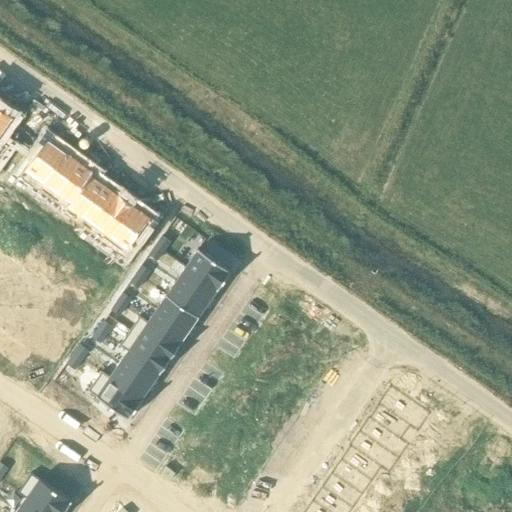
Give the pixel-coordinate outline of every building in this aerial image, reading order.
[(0,105),(0,156),(9,145),(0,138),(0,134),(14,115),(0,105)] [(25,168),(20,176),(38,189),(44,182),(67,150),(66,150),(49,138),(50,138),(48,137),(25,168)] [(44,182),(38,189),(52,199),(57,191),(80,160),(67,151),(67,150),(44,182)] [(57,191),(52,199),(66,209),(70,205),(69,204),(71,201),(91,173),(92,174),(95,170),(93,169),(93,170),(80,160),(57,191)] [(71,201),(69,204),(70,205),(83,214),(105,183),(92,174),(91,173),(71,201)] [(105,183),(83,214),(96,224),(119,193),(118,193),(105,183)] [(96,224),(90,231),(104,242),(110,234),(132,203),(133,204),(134,203),(119,192),(118,193),(119,193),(96,224)] [(110,234),(104,242),(123,255),(128,248),(151,216),(150,215),(149,215),(133,204),(132,203),(110,234)] [(25,218),(20,226),(28,232),(34,224),(25,218)] [(34,224),(28,232),(36,238),(42,230),(34,224)] [(163,234),(156,244),(164,250),(171,240),(163,234)] [(53,238),(47,246),(55,252),(61,244),(53,238)] [(61,244),(55,252),(64,258),(70,250),(61,244)] [(156,244),(149,253),(158,259),(164,250),(156,244)] [(198,249),(186,266),(217,288),(218,289),(231,270),(198,247),(197,248),(198,249)] [(80,258),(74,266),(83,272),(89,264),(80,258)] [(142,264),(136,273),(144,278),(150,270),(142,264)] [(0,265),(0,295),(15,276),(3,267),(0,265)] [(186,266),(176,280),(208,301),(217,288),(186,266)] [(24,307),(8,329),(9,330),(9,329),(17,335),(16,337),(27,345),(56,304),(37,291),(44,281),(32,273),(28,278),(13,299),(24,307)] [(136,273),(130,281),(139,287),(144,278),(136,273)] [(109,279),(104,287),(114,295),(120,286),(109,279)] [(176,280),(167,293),(198,315),(208,301),(176,280)] [(123,292),(117,300),(125,306),(131,297),(123,292)] [(167,293),(157,307),(189,329),(198,315),(167,293)] [(56,304),(27,345),(38,353),(39,351),(47,357),(48,358),(64,336),(75,344),(90,323),(78,314),(58,300),(56,304)] [(117,300),(111,309),(120,314),(125,306),(117,300)] [(148,320),(148,321),(179,343),(180,342),(189,329),(157,307),(148,320)] [(140,315),(130,329),(171,357),(181,343),(180,342),(179,343),(148,321),(148,320),(140,315)] [(104,319),(98,328),(107,333),(112,325),(104,319)] [(98,328),(93,336),(101,342),(107,333),(98,328)] [(130,329),(120,344),(128,350),(129,349),(160,370),(159,371),(160,372),(171,357),(130,329)] [(80,344),(74,353),(82,359),(88,350),(80,344)] [(128,350),(119,363),(151,384),(159,371),(160,370),(129,349),(128,350)] [(74,353),(67,363),(75,369),(82,359),(74,353)] [(110,376),(141,398),(142,397),(151,384),(119,363),(110,376)] [(102,370),(89,390),(129,417),(143,398),(142,397),(141,398),(110,376),(102,370)] [(391,385),(377,404),(378,405),(379,404),(410,426),(410,427),(418,432),(431,413),(423,407),(419,405),(392,386),(391,385)] [(370,417),(369,418),(401,440),(401,439),(410,426),(379,404),(378,405),(370,417)] [(369,417),(359,431),(399,459),(409,445),(401,439),(401,440),(369,418),(370,417),(369,417)] [(439,430),(432,441),(440,447),(448,436),(439,430)] [(359,431),(348,446),(349,447),(350,446),(382,468),(381,468),(389,474),(399,459),(359,431)] [(472,433),(444,472),(463,485),(490,446),(491,446),(492,445),(472,432),(471,433),(472,433)] [(432,441),(426,449),(434,455),(440,447),(432,441)] [(349,447),(341,460),(372,481),(382,468),(350,446),(349,447)] [(490,446),(463,485),(476,495),(504,455),(491,446),(490,446)] [(504,455),(476,495),(490,504),(511,473),(511,461),(505,456),(504,455)] [(331,473),(363,495),(372,481),(341,460),(331,473)] [(419,460),(413,468),(421,474),(427,466),(419,460)] [(413,468),(407,477),(411,479),(415,483),(421,474),(413,468)] [(31,472),(18,492),(26,497),(27,496),(49,511),(63,511),(72,500),(71,499),(31,472)] [(331,473),(321,487),(353,509),(363,495),(331,473)] [(511,473),(490,504),(501,511),(505,511),(511,503),(511,473)] [(312,501),(327,511),(350,511),(353,509),(321,487),(312,501)] [(404,491),(398,499),(406,505),(412,496),(404,491)] [(26,497),(17,510),(20,511),(49,511),(27,496),(26,497)] [(398,499),(392,508),(398,511),(401,511),(406,505),(398,499)] [(304,511),(327,511),(312,501),(304,511)]
